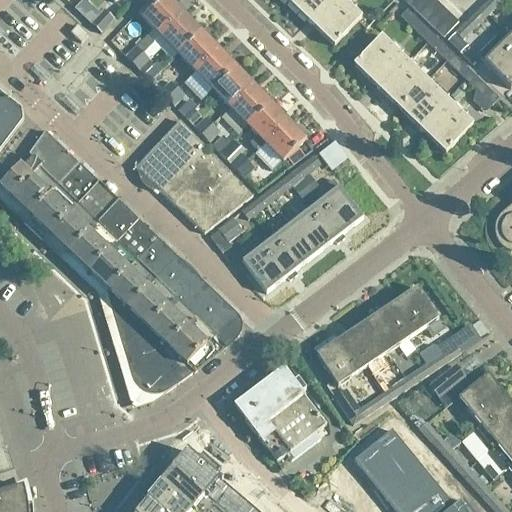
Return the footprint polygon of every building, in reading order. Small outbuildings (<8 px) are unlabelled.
[(159,37),(182,15),(167,0),(159,0),(141,19),(159,37)] [(289,0),(288,2),(310,24),(334,0),(289,0)] [(341,0),(334,0),(310,24),(334,47),(361,19),(341,0)] [(402,0),(443,38),(458,23),(433,0),(402,0)] [(501,0),(487,0),(476,12),(483,19),(501,0)] [(113,21),(116,18),(107,9),(104,12),(96,6),(84,20),(100,35),(114,21),(113,21)] [(430,34),(405,11),(399,18),(423,41),(430,34)] [(483,19),(476,12),(454,34),(461,41),(483,19)] [(199,33),(182,15),(159,37),(176,55),(199,33)] [(503,31),(499,35),(511,48),(511,25),(505,33),(503,31)] [(69,34),(80,44),(87,37),(76,27),(69,34)] [(217,50),(199,33),(176,55),(194,73),(217,50)] [(430,34),(423,41),(445,63),(452,56),(430,34)] [(511,86),(511,48),(499,35),(477,57),(482,62),(509,90),(511,86)] [(377,89),(404,60),(381,38),(354,66),(377,89)] [(133,47),(123,57),(122,58),(137,72),(148,62),(133,47)] [(234,68),(217,50),(194,73),(211,91),(234,68)] [(452,56),(445,63),(468,84),(474,77),(452,56)] [(404,60),(377,89),(399,110),(427,82),(404,60)] [(27,75),(41,84),(47,74),(34,65),(27,75)] [(251,86),(234,68),(211,91),(228,109),(251,86)] [(474,77),(468,84),(474,91),(491,107),(497,99),(474,77)] [(449,103),(427,82),(399,110),(422,132),(449,103)] [(168,83),(158,93),(171,107),(182,97),(168,83)] [(55,85),(46,95),(68,116),(78,106),(55,85)] [(269,104),(251,86),(228,109),(246,126),(269,104)] [(0,151),(22,122),(21,109),(12,102),(11,103),(0,94),(0,151)] [(190,99),(177,111),(192,126),(196,122),(188,114),(196,106),(190,99)] [(449,103),(422,132),(445,154),(472,126),(449,103)] [(286,122),(269,104),(246,126),(256,137),(249,144),(256,151),(263,144),(286,122)] [(193,128),(193,129),(200,136),(210,126),(203,119),(193,128)] [(178,122),(133,169),(161,195),(204,149),(178,122)] [(286,122),(263,144),(281,163),(304,140),(286,122)] [(210,126),(200,136),(207,143),(217,133),(210,126)] [(19,168),(0,187),(0,204),(21,224),(78,165),(43,132),(28,155),(31,158),(21,169),(19,168)] [(233,140),(218,154),(227,165),(228,164),(238,154),(242,150),(233,140)] [(314,153),(327,171),(345,157),(332,140),(314,153)] [(204,149),(161,195),(173,207),(187,193),(209,196),(229,174),(204,149)] [(228,164),(227,165),(235,173),(246,163),(238,154),(228,164)] [(313,158),(289,177),(299,190),(305,198),(320,188),(309,174),(319,166),(313,158)] [(246,163),(235,173),(241,179),(252,169),(246,163)] [(78,165),(21,224),(40,243),(97,184),(78,165)] [(187,193),(173,207),(195,227),(244,190),(229,174),(209,196),(187,193)] [(289,177),(265,195),(271,202),(272,202),(275,205),(280,200),(278,197),(292,186),(297,192),(299,190),(289,177)] [(341,236),(361,220),(331,182),(319,191),(325,200),(313,209),(339,242),(343,239),(341,236)] [(117,202),(97,184),(40,243),(60,262),(96,224),(117,202)] [(244,190),(195,227),(203,235),(252,197),(244,190)] [(271,202),(265,195),(241,214),(246,221),(271,202)] [(117,202),(96,224),(60,262),(79,280),(136,221),(117,202)] [(511,205),(502,214),(497,221),(495,228),(495,236),(498,243),(504,249),(511,252),(511,205)] [(313,209),(290,227),(313,257),(333,242),(336,245),(339,242),(313,209)] [(136,221),(79,280),(95,295),(97,303),(102,297),(156,239),(136,221)] [(232,221),(217,232),(208,239),(220,255),(230,247),(227,244),(242,233),(232,221)] [(313,257),(290,227),(266,245),(292,278),(296,275),(293,272),(313,257)] [(166,249),(156,239),(102,297),(123,315),(176,259),(166,249)] [(292,278),(266,245),(241,263),(265,294),(286,278),(288,281),(292,278)] [(235,315),(176,259),(123,315),(189,374),(191,374),(216,348),(219,351),(223,347),(225,349),(235,338),(238,333),(240,326),(238,320),(235,315)] [(443,329),(437,321),(416,288),(390,306),(412,338),(424,329),(430,338),(443,329)] [(102,297),(97,303),(130,410),(151,404),(175,387),(174,385),(189,374),(123,315),(102,297)] [(412,338),(390,306),(366,322),(387,354),(412,338)] [(366,322),(341,339),(362,371),(366,369),(374,380),(385,373),(377,361),(387,354),(366,322)] [(362,371),(341,339),(315,356),(337,388),(362,371)] [(442,354),(429,363),(434,371),(460,354),(455,346),(450,339),(437,347),(442,354)] [(429,363),(404,380),(409,388),(434,371),(429,363)] [(454,366),(427,388),(438,401),(464,379),(454,366)] [(292,383),(282,369),(232,406),(275,463),(285,456),(290,463),(319,440),(314,434),(325,426),(301,394),(305,391),(297,380),(292,383)] [(477,424),(507,400),(487,376),(457,400),(477,424)] [(404,380),(379,396),(385,404),(409,388),(404,380)] [(345,390),(332,399),(351,427),(360,422),(359,421),(385,404),(379,396),(359,410),(345,390)] [(477,424),(480,428),(472,434),(488,454),(496,447),(511,434),(511,406),(507,400),(477,424)] [(412,425),(411,426),(418,432),(419,431),(440,454),(448,448),(426,424),(420,418),(412,425)] [(391,432),(353,462),(383,500),(421,469),(391,432)] [(511,434),(496,447),(488,454),(504,473),(511,467),(511,434)] [(448,448),(440,454),(460,476),(468,470),(448,448)] [(184,452),(170,468),(217,508),(221,511),(256,511),(234,492),(214,476),(220,469),(201,453),(195,459),(185,451),(184,452)] [(170,468),(157,483),(190,511),(221,511),(217,508),(170,468)] [(421,469),(383,500),(392,511),(446,511),(452,507),(421,469)] [(468,470),(460,476),(481,498),(488,492),(468,470)] [(190,511),(157,483),(144,499),(159,511),(190,511)] [(21,487),(13,489),(0,492),(0,511),(25,511),(25,506),(24,500),(22,491),(21,487)] [(506,511),(488,492),(481,498),(493,511),(506,511)] [(159,511),(144,499),(134,511),(159,511)] [(469,511),(461,501),(453,508),(452,507),(446,511),(469,511)]
